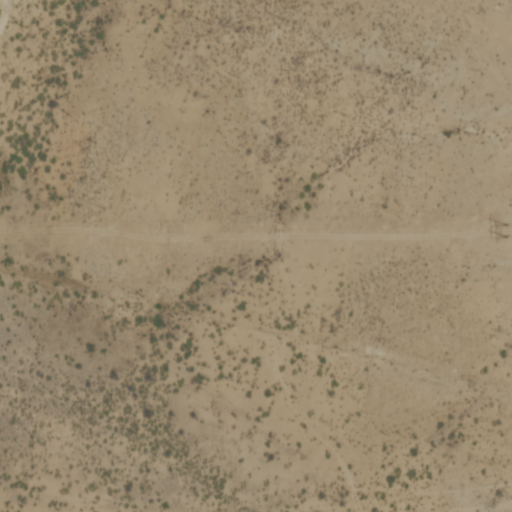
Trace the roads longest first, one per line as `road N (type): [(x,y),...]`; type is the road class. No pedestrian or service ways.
road 1 (residential): [(476,377),(0,268)]
road 2 (residential): [(440,511),(476,377)]
